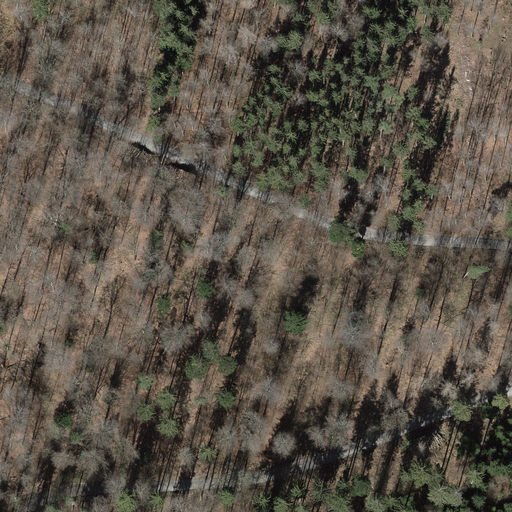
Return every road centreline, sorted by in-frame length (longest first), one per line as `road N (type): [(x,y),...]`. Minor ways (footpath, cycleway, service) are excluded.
road 1 (track): [(0,76),(317,219),(390,239),(511,247)]
road 2 (track): [(511,387),(247,481),(45,497),(22,511)]
